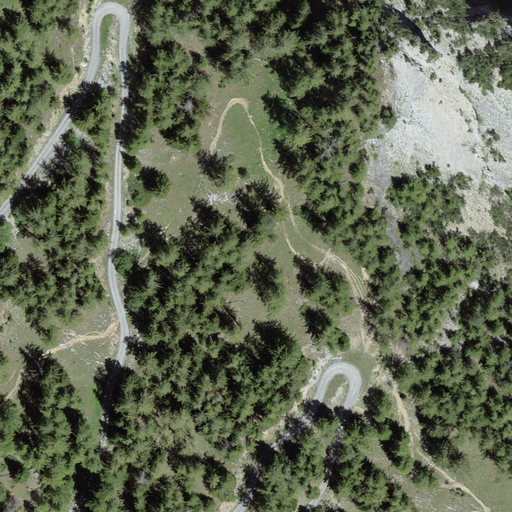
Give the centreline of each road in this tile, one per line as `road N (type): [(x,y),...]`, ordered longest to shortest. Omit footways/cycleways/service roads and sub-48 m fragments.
road 1 (track): [(120,0),(117,366),(93,440),(93,506),(85,511)]
road 2 (track): [(0,180),(31,98),(76,73),(91,0)]
road 3 (track): [(229,511),(302,408),(352,359)]
road 4 (track): [(306,511),(352,359)]
